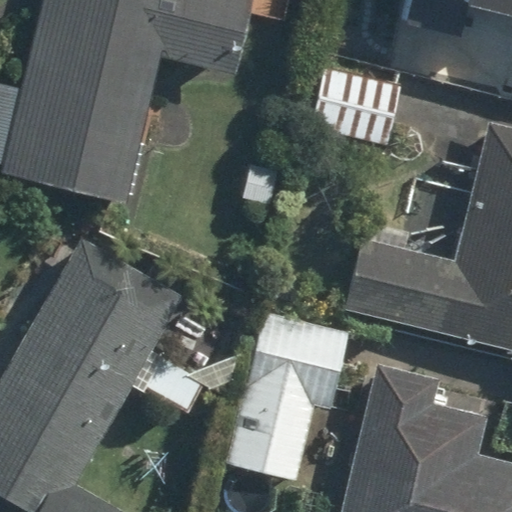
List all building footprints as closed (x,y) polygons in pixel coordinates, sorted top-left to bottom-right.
[(156,55),(228,72),(245,0),(42,0),(20,93),(0,88),(0,174),(121,203),(156,55)] [(511,0),(463,0),(461,8),(511,20),(511,0)] [(398,84),(312,63),(298,123),(383,145),(398,84)] [(511,127),(485,122),(455,260),(354,238),(339,307),(511,345),(511,127)] [(279,210),(282,162),(241,160),(238,208),(279,210)] [(128,511),(75,482),(182,298),(78,239),(0,374),(0,511),(128,511)] [(221,462),(292,479),(310,404),(326,408),(345,331),(259,310),(221,462)] [(373,362),(335,511),(511,511),(511,463),(474,453),(483,416),(430,403),(437,378),(373,362)]
